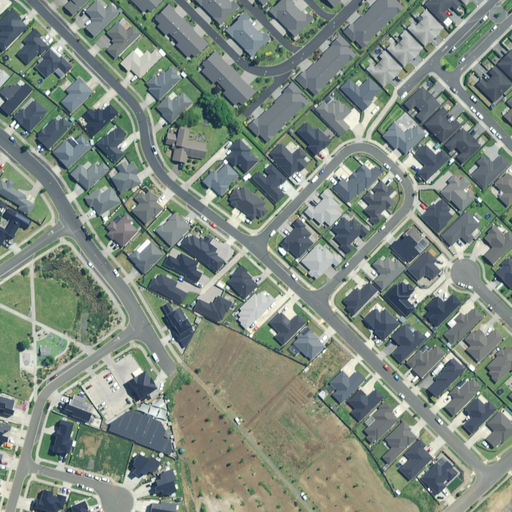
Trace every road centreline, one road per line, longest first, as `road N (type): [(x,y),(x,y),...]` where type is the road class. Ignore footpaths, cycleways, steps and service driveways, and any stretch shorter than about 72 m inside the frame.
road 1 (residential): [(253,248),(350,149),(367,147),(385,159),(406,181),(405,208),(314,303)]
road 2 (residential): [(30,0),(138,110),(159,173),(253,248)]
road 3 (residential): [(314,303),(488,476)]
road 4 (residential): [(141,325),(45,394),(23,465)]
road 5 (residential): [(141,325),(171,371),(260,429)]
road 6 (residential): [(72,221),(141,325)]
